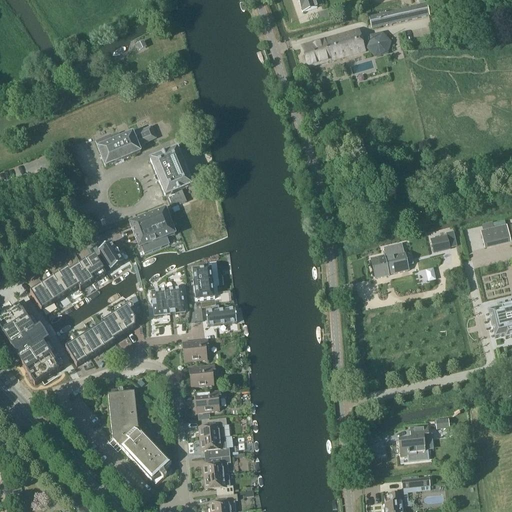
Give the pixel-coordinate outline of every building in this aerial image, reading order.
[(297,0),(299,2),(302,13),(317,8),(314,0),(297,0)] [(426,5),(369,18),(372,30),(428,16),(426,5)] [(358,30),(302,47),(308,69),(364,52),(358,30)] [(143,40),(135,44),(139,50),(146,47),(143,40)] [(176,56),(161,63),(165,72),(180,65),(176,56)] [(97,147),(105,167),(141,153),(139,148),(145,146),(144,144),(156,139),(151,127),(139,132),(138,130),(132,132),(133,133),(127,135),(126,133),(119,135),(118,133),(111,136),(111,134),(95,141),(97,147)] [(177,150),(150,161),(165,198),(169,207),(181,203),(182,205),(184,204),(186,203),(183,196),(184,195),(182,191),(192,187),(177,150)] [(130,224),(130,225),(130,226),(135,239),(138,247),(138,248),(139,249),(140,249),(141,249),(148,246),(166,239),(173,236),(175,236),(175,235),(175,234),(174,234),(171,225),(166,212),(166,211),(166,210),(165,211),(164,211),(157,214),(156,214),(138,221),(139,221),(131,224),(131,223),(130,224)] [(483,233),(481,233),(484,248),(509,242),(506,227),(493,230),(491,225),(482,227),(483,233)] [(449,237),(433,241),(436,255),(453,251),(449,237)] [(111,244),(98,252),(99,253),(110,271),(111,272),(124,264),(123,263),(120,258),(120,257),(115,250),(111,245),(111,244)] [(403,252),(372,260),(376,279),(407,272),(403,252)] [(93,258),(82,265),(93,283),(105,276),(106,275),(105,274),(95,258),(95,257),(93,258)] [(68,270),(81,291),(93,283),(82,265),(70,273),(69,271),(68,270)] [(211,268),(192,271),(193,283),(194,290),(196,302),(215,299),(213,287),(213,281),(212,281),(211,268)] [(67,271),(55,278),(67,296),(79,289),(80,290),(80,291),(81,291),(68,270),(67,271)] [(55,278),(43,286),(54,304),(67,296),(55,278)] [(31,293),(30,294),(31,295),(41,311),(42,312),(43,311),(54,304),(43,286),(31,294),(31,293)] [(182,289),(167,291),(170,316),(175,315),(185,314),(182,289)] [(167,291),(151,292),(152,302),(152,308),(153,308),(154,317),(170,316),(167,291)] [(498,310),(488,312),(490,321),(490,322),(492,330),(492,329),(495,339),(504,336),(505,339),(511,337),(511,302),(497,307),(498,310)] [(24,303),(0,317),(0,331),(10,347),(19,362),(35,386),(65,367),(49,342),(40,328),(24,303)] [(126,309),(114,317),(125,334),(134,329),(135,328),(135,327),(135,322),(135,321),(134,320),(128,309),(127,308),(126,309)] [(235,309),(206,313),(207,319),(206,319),(206,321),(207,321),(207,327),(237,324),(236,317),(236,316),(235,309)] [(102,324),(114,344),(115,344),(114,342),(114,343),(114,342),(125,334),(114,317),(103,324),(102,324)] [(103,326),(91,334),(102,352),(114,344),(102,324),(101,325),(102,326),(103,326)] [(91,334),(78,342),(89,360),(102,352),(91,334)] [(67,349),(65,350),(66,351),(76,367),(77,368),(78,367),(89,360),(78,342),(67,349)] [(194,349),(183,350),(184,363),(206,361),(206,357),(209,357),(208,348),(207,342),(193,343),(194,349)] [(200,375),(190,376),(191,389),(213,387),(213,383),(215,382),(214,374),(214,367),(200,369),(200,375)] [(118,389),(110,390),(111,395),(107,395),(112,440),(151,482),(159,475),(159,476),(160,475),(163,479),(166,475),(171,470),(168,466),(170,464),(137,429),(134,393),(130,393),(129,388),(122,389),(122,388),(118,389)] [(206,400),(196,401),(197,414),(219,412),(218,408),(221,408),(220,399),(226,399),(225,392),(206,394),(206,400)] [(210,427),(198,428),(200,441),(224,438),(223,427),(226,426),(225,420),(209,421),(210,427)] [(448,420),(436,421),(437,430),(449,428),(448,420)] [(399,441),(400,459),(409,459),(409,461),(417,461),(416,454),(425,454),(423,437),(429,437),(428,429),(410,430),(411,440),(399,441)] [(226,449),(224,438),(200,441),(201,453),(211,452),(212,458),(229,456),(229,449),(226,449)] [(233,456),(229,456),(212,458),(213,465),(202,466),(204,479),(228,476),(234,475),(233,456)] [(228,476),(204,479),(205,491),(219,489),(220,496),(233,495),(233,487),(230,487),(228,476)] [(419,479),(402,481),(403,486),(402,486),(403,490),(420,489),(419,479)] [(384,504),(384,511),(405,511),(405,508),(414,507),(414,501),(408,502),(408,494),(416,493),(416,489),(403,490),(403,494),(390,495),(390,503),(384,504)] [(220,496),(221,503),(209,504),(210,511),(235,511),(234,502),(237,502),(236,494),(233,495),(220,496)]
